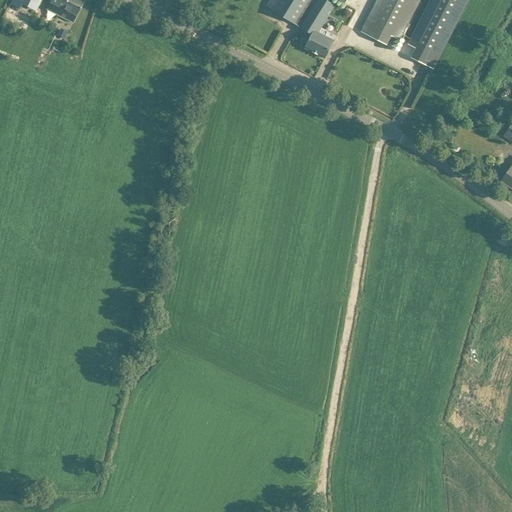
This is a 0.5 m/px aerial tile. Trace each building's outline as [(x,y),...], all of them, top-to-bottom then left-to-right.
[(73,23),(79,10),(84,1),(81,0),(50,0),(46,9),(73,23)] [(324,60),(329,51),(338,37),(328,31),(325,36),(318,32),(334,5),(325,0),(270,0),(267,7),(313,35),(305,48),(324,60)] [(377,0),(361,32),(387,45),(392,36),(400,40),(406,27),(409,28),(411,24),(408,23),(419,0),(377,0)] [(430,0),(408,44),(416,49),(412,57),(411,58),(434,69),(468,0),(430,0)] [(336,24),(343,27),(350,13),(342,9),(336,24)] [(501,39),(511,46),(511,27),(511,26),(501,39)] [(67,32),(60,29),(57,36),(64,39),(67,32)] [(511,166),(507,173),(502,181),(511,188),(511,166)] [(501,262),(496,277),(506,280),(511,266),(501,262)]
